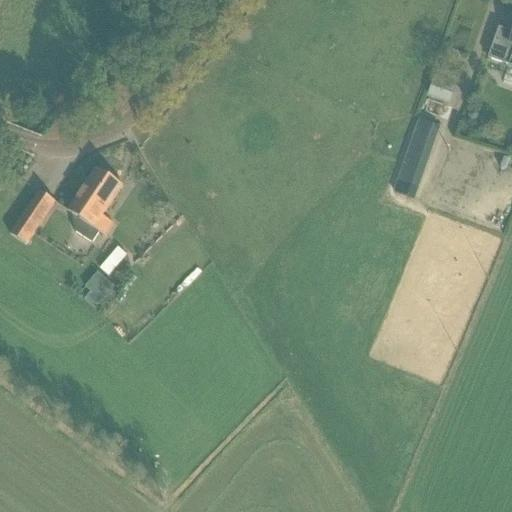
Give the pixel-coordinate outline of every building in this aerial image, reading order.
[(508,67),(507,67),(511,69),(511,33),(498,29),(487,60),(508,67)] [(450,104),(457,87),(436,79),(429,96),(450,104)] [(397,182),(393,193),(413,201),(417,190),(438,129),(418,123),(397,182)] [(102,218),(122,187),(109,178),(112,175),(103,169),(100,172),(96,170),(87,183),(84,180),(78,190),(81,192),(68,212),(68,211),(67,212),(104,237),(113,225),(102,218)] [(10,236),(25,246),(54,203),(39,192),(10,236)] [(117,266),(122,260),(114,254),(109,260),(117,266)] [(100,302),(113,286),(98,273),(85,288),(100,302)]
